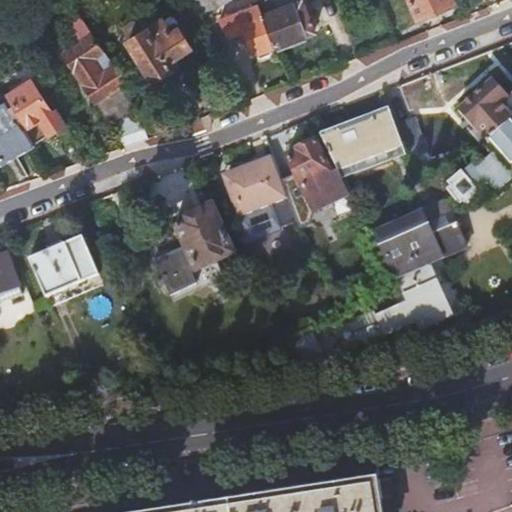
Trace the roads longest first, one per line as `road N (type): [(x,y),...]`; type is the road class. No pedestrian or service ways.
road 1 (residential): [(0,219),(511,27)]
road 2 (secondary): [(0,460),(511,373)]
